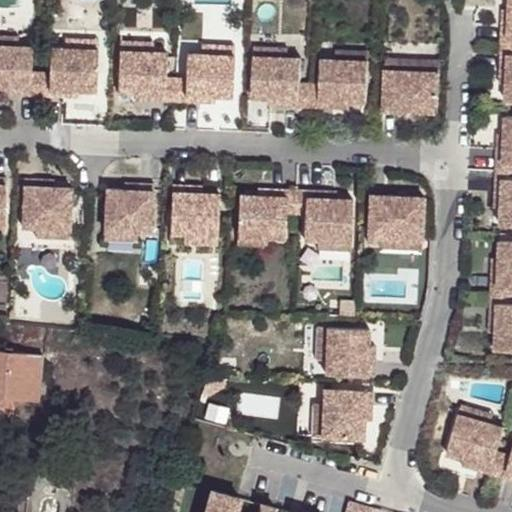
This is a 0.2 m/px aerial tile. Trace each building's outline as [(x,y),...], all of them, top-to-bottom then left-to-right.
[(511,0),(510,0),(510,10),(509,24),(502,24),(501,39),(511,39),(511,0)] [(0,34),(0,44),(19,46),(20,36),(0,34)] [(66,38),(66,48),(99,49),(100,39),(66,38)] [(121,40),(121,50),(154,52),(154,42),(121,40)] [(19,46),(0,44),(0,86),(2,87),(17,88),(16,95),(31,95),(32,70),(33,46),(19,46)] [(201,44),(200,54),(234,55),(234,45),(201,44)] [(256,46),(255,56),(288,57),(289,48),(256,46)] [(511,46),(501,46),(501,54),(511,54),(511,46)] [(51,71),(50,96),(65,97),(65,90),(80,90),(97,91),(99,49),(66,48),(52,47),(51,71)] [(335,49),(335,59),(368,61),(368,51),(335,49)] [(121,50),(119,92),(137,93),(151,93),(151,100),(166,101),(167,76),(168,52),(154,52),(121,50)] [(185,77),(184,102),(199,103),(200,95),(214,96),(232,97),(234,55),(200,54),(186,53),(185,77)] [(511,54),(501,54),(500,69),(507,69),(507,84),(506,102),(511,101),(511,54)] [(288,57),(255,56),(253,98),(271,98),(286,99),(285,106),(300,107),(301,82),(302,58),(288,57)] [(401,57),(400,64),(415,64),(415,71),(440,72),(441,58),(401,57)] [(321,59),(320,83),(319,108),(334,109),(334,101),(349,102),(366,103),(368,61),(335,59),(321,59)] [(400,64),(386,63),(384,110),(438,113),(440,72),(415,71),(415,64),(400,64)] [(42,71),(32,70),(31,95),(41,96),(42,71)] [(51,71),(42,71),(41,96),(50,96),(51,71)] [(176,77),(167,76),(166,101),(175,102),(176,77)] [(185,77),(176,77),(175,102),(184,102),(185,77)] [(301,82),(300,107),(309,107),(311,82),(301,82)] [(311,82),(309,107),(319,108),(320,83),(311,82)] [(511,116),(505,116),(505,134),(504,149),(497,148),(496,163),(511,163),(511,116)] [(511,163),(496,163),(496,171),(511,171),(511,163)] [(511,171),(496,171),(496,178),(511,179),(511,171)] [(40,178),(25,177),(23,226),(37,227),(71,228),(72,187),(54,186),(40,185),(40,178)] [(55,179),(40,178),(40,185),(54,186),(55,179)] [(501,208),(501,226),(511,226),(511,179),(496,178),(495,193),(502,194),(501,208)] [(124,189),(105,188),(104,230),(137,231),(151,232),(153,183),(138,182),(138,190),(124,189)] [(124,182),(124,189),(138,190),(138,182),(124,182)] [(188,184),(173,184),(171,233),(185,233),(218,235),(220,193),(202,192),(188,192),(188,184)] [(257,195),(239,194),(237,235),(270,237),(284,238),(285,211),(286,189),(271,188),(271,195),(257,195)] [(306,189),(286,189),(285,211),(305,212),(306,189)] [(321,190),(306,189),(305,212),(304,238),(318,239),(351,241),(353,199),(335,198),(321,197),(321,190)] [(370,194),(368,241),(382,242),(397,242),(397,236),(422,237),(424,196),(370,194)] [(71,228),(37,227),(37,237),(70,239),(71,228)] [(137,231),(104,230),(103,240),(137,242),(137,231)] [(218,235),(185,233),(185,243),(218,245),(218,235)] [(270,237),(237,235),(236,245),(270,247),(270,237)] [(397,242),(382,242),(381,249),(421,250),(422,237),(397,236),(397,242)] [(351,241),(318,239),(318,249),(351,251),(351,241)] [(511,241),(500,241),(499,259),(499,273),(491,273),(491,288),(511,288),(511,241)] [(511,288),(491,288),(490,295),(511,296),(511,288)] [(511,303),(490,303),(489,318),(497,318),(496,333),(495,350),(511,351),(511,303)] [(327,325),(317,325),(315,358),(325,359),(327,325)] [(369,327),(327,325),(325,359),(325,373),(374,375),(374,360),(367,360),(368,345),(369,327)] [(177,345),(176,354),(186,355),(187,346),(177,345)] [(43,356),(0,350),(0,403),(11,405),(12,400),(37,402),(43,356)] [(373,390),(324,388),(323,402),(322,435),(363,437),(364,419),(365,405),(372,405),(373,390)] [(323,402),(313,401),(312,435),(322,435),(323,402)] [(372,405),(365,405),(364,419),(372,419),(372,405)] [(461,405),(459,415),(490,424),(493,414),(461,405)] [(490,424),(459,415),(447,455),(464,459),(478,464),(476,470),(491,475),(497,451),(504,427),(490,424)] [(505,453),(497,451),(491,475),(498,477),(505,453)] [(511,455),(505,453),(498,477),(505,479),(511,455)] [(478,464),(464,459),(462,467),(476,470),(478,464)] [(203,511),(272,511),(274,508),(260,504),(257,511),(234,511),(238,498),(210,490),(203,511)] [(252,511),(255,501),(239,498),(235,511),(252,511)] [(372,511),(374,508),(348,501),(344,511),(372,511)]
